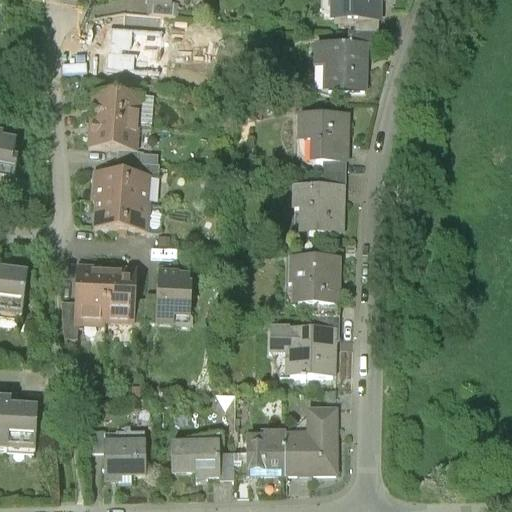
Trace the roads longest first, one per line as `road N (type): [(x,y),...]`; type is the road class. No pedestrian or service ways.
road 1 (residential): [(442,0),(395,129),(381,195),(366,511)]
road 2 (residential): [(0,253),(54,254),(65,232),(48,34),(124,19)]
